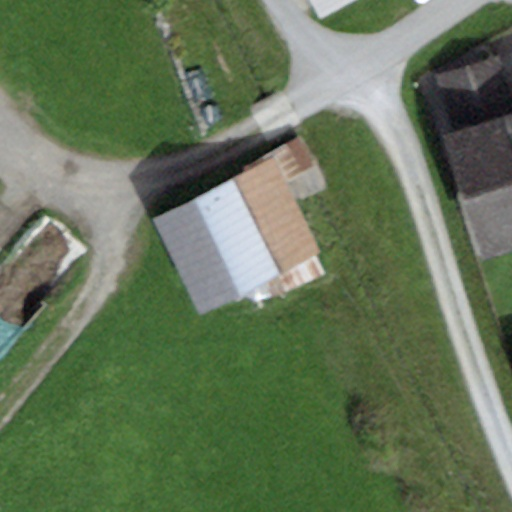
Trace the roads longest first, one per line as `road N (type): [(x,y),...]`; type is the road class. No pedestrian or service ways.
road 1 (track): [(361,62),(386,108),(511,454)]
road 2 (residential): [(460,0),(321,85),(273,0)]
road 3 (track): [(144,218),(0,411)]
